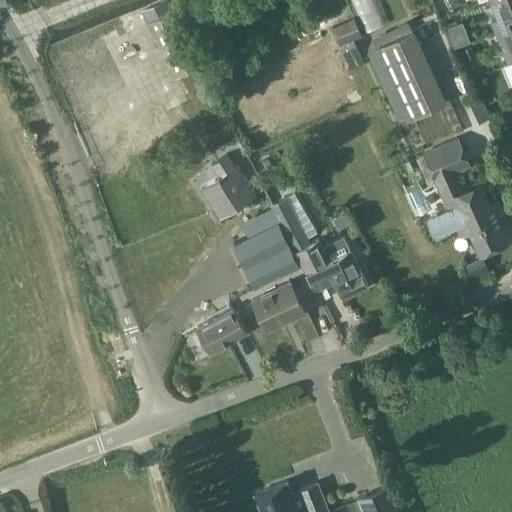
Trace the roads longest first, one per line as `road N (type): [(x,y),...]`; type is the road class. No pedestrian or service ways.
road 1 (unclassified): [(164,420),(63,139),(0,11)]
road 2 (residential): [(218,402),(511,288)]
road 3 (unclassified): [(164,420),(0,482)]
